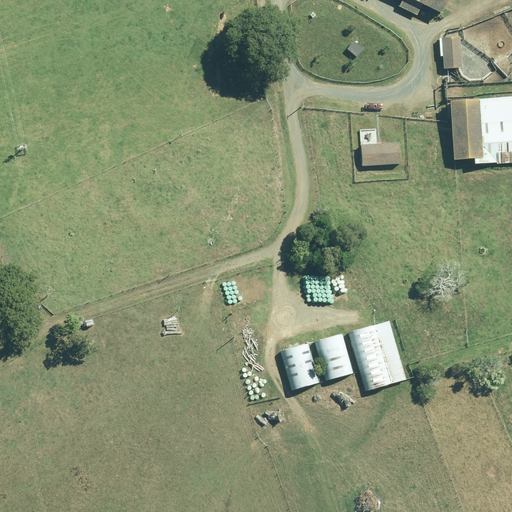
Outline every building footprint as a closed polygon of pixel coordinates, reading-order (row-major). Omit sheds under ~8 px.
[(440,16),(447,0),(403,0),(399,8),(416,16),(420,7),(440,16)] [(458,39),(441,41),(444,70),(461,69),(458,39)] [(511,98),(450,102),(453,162),(474,161),(474,166),(511,163),(511,98)] [(398,145),(376,145),(375,131),(362,131),(362,167),(399,166),(398,145)] [(388,322),(349,334),(366,392),(406,380),(388,322)] [(341,335),(315,342),(325,381),(352,374),(341,335)] [(319,384),(308,345),(281,352),(291,391),(319,384)]
